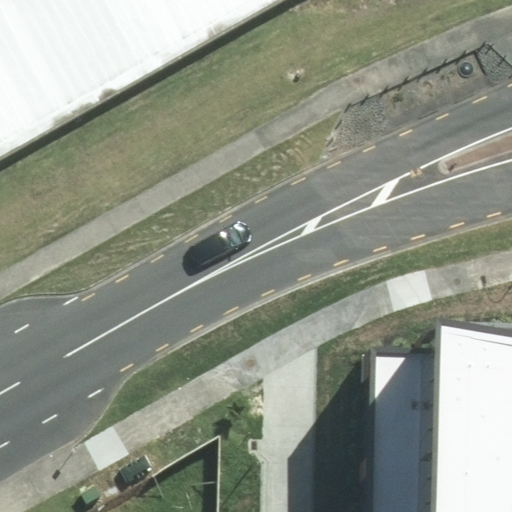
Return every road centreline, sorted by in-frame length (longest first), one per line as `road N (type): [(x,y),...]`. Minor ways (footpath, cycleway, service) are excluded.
road 1 (unclassified): [(274,238),(0,393)]
road 2 (unclassified): [(274,238),(511,111)]
road 3 (unclassified): [(511,190),(274,238)]
